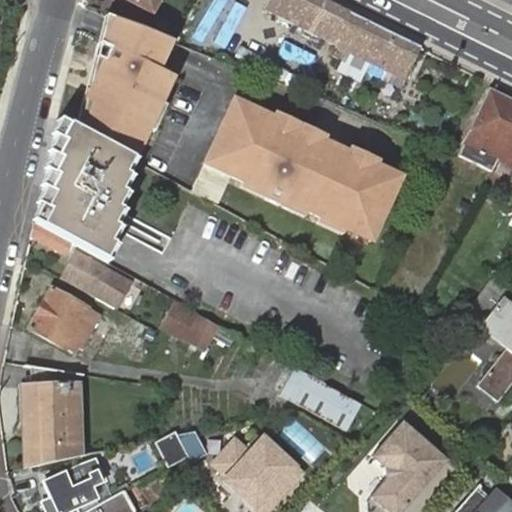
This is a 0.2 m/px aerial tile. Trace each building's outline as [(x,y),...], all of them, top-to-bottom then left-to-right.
[(157,0),(126,0),(151,13),(157,0)] [(404,79),(419,49),(348,14),(320,0),(269,0),(264,11),(334,46),(346,52),(342,61),(337,71),(357,81),(363,70),(368,61),(404,79)] [(89,137),(129,159),(135,163),(151,127),(161,105),(174,78),(155,70),(163,52),(168,41),(104,17),(101,27),(97,44),(107,48),(101,62),(110,66),(103,82),(94,78),(82,101),(92,106),(79,132),(89,137)] [(346,52),(334,46),(329,55),(342,61),(346,52)] [(399,88),(404,79),(368,61),(363,70),(399,88)] [(110,66),(101,62),(94,78),(103,82),(110,66)] [(463,115),(451,138),(497,161),(511,129),(511,103),(484,90),(470,119),(463,115)] [(202,164),(227,176),(240,182),(264,193),(262,198),(276,204),(278,199),(303,211),(318,217),(342,228),(345,222),(370,234),(397,177),(386,172),(371,165),(346,154),(318,140),(315,147),(301,140),(298,147),(287,142),(293,128),(251,109),(232,100),(202,164)] [(82,101),(75,130),(79,132),(92,106),(82,101)] [(161,105),(151,127),(157,130),(167,108),(161,105)] [(73,246),(102,262),(108,251),(111,246),(106,243),(114,229),(110,226),(118,211),(114,209),(122,194),(117,192),(125,177),(121,174),(129,159),(89,137),(79,132),(75,130),(61,123),(53,138),(57,141),(49,155),(54,158),(45,173),(49,174),(41,190),(45,192),(37,207),(41,209),(39,213),(33,224),(69,244),(73,246)] [(318,140),(293,128),(287,142),(298,147),(301,140),(315,147),(318,140)] [(511,129),(497,161),(511,168),(511,129)] [(190,193),(195,196),(215,206),(227,176),(202,164),(190,193)] [(454,213),(462,218),(470,204),(461,200),(454,213)] [(33,224),(30,237),(63,255),(66,249),(69,244),(33,224)] [(94,299),(106,306),(112,295),(109,293),(117,277),(75,253),(60,279),(95,298),(94,299)] [(511,286),(491,278),(467,313),(481,325),(481,326),(508,348),(506,349),(476,388),(496,403),(511,382),(511,308),(502,300),(511,287),(511,286)] [(50,289),(28,329),(64,350),(65,349),(72,353),(75,347),(80,349),(94,324),(90,321),(93,315),(86,311),(87,310),(50,289)] [(177,306),(164,329),(204,352),(217,329),(177,306)] [(25,470),(77,458),(75,389),(75,375),(30,368),(31,390),(23,391),(25,470)] [(295,370),(280,396),(345,432),(360,406),(295,370)] [(414,384),(405,394),(412,400),(421,390),(414,384)] [(404,422),(373,456),(386,468),(387,480),(368,501),(367,511),(401,511),(448,461),(404,422)] [(187,458),(176,437),(174,433),(162,439),(153,444),(166,469),(187,458)] [(193,433),(176,437),(187,458),(190,463),(206,456),(193,433)] [(223,482),(256,511),(265,511),(300,474),(262,439),(247,455),(234,442),(216,462),(216,469),(226,478),(223,482)] [(43,483),(56,511),(66,511),(95,499),(89,487),(103,481),(94,461),(80,466),(43,483)] [(511,511),(511,507),(493,491),(474,511),(511,511)] [(132,511),(121,493),(86,511),(132,511)]
